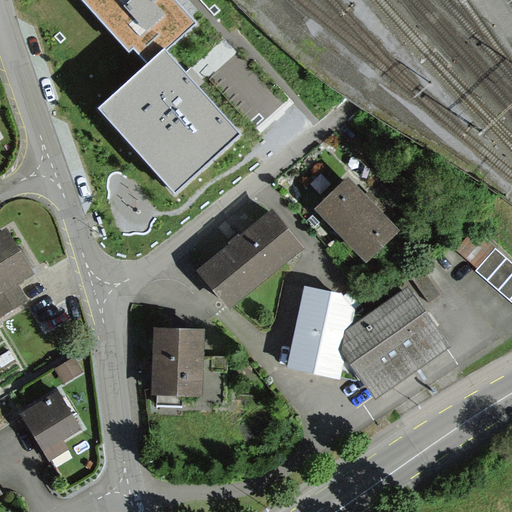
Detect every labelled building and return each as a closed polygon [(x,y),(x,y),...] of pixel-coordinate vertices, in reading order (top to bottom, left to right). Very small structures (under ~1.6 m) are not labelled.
[(134,47),(148,63),(165,48),(193,23),(172,0),(81,0),(129,52),(134,47)] [(98,107),(173,193),(241,133),(192,78),(165,48),(148,63),(98,107)] [(314,213),(339,240),(375,208),(349,181),(314,213)] [(401,236),(375,208),(339,240),(366,268),(401,236)] [(198,273),(229,313),(305,254),(274,215),(198,273)] [(34,277),(6,232),(0,235),(0,318),(27,302),(18,288),(34,277)] [(511,265),(496,251),(476,273),(511,304),(511,265)] [(424,273),(410,282),(425,305),(439,296),(424,273)] [(355,320),(355,313),(343,299),(305,291),(287,373),(339,384),(340,381),(356,384),(358,380),(374,402),(445,350),(403,294),(367,321),(355,320)] [(226,403),(227,358),(203,357),(204,336),(155,335),(153,400),(226,403)] [(83,374),(75,360),(57,371),(65,385),(83,374)] [(56,396),(21,419),(50,463),(68,451),(63,443),(79,432),(56,396)]
